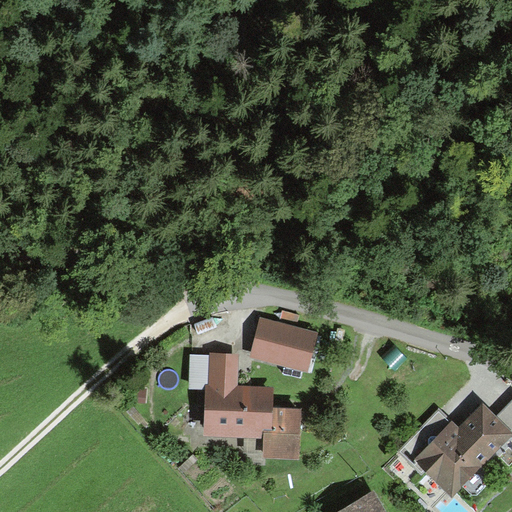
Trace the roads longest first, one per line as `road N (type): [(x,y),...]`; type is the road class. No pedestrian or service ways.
road 1 (track): [(0,246),(205,287),(0,469)]
road 2 (residential): [(511,366),(268,297),(205,287)]
